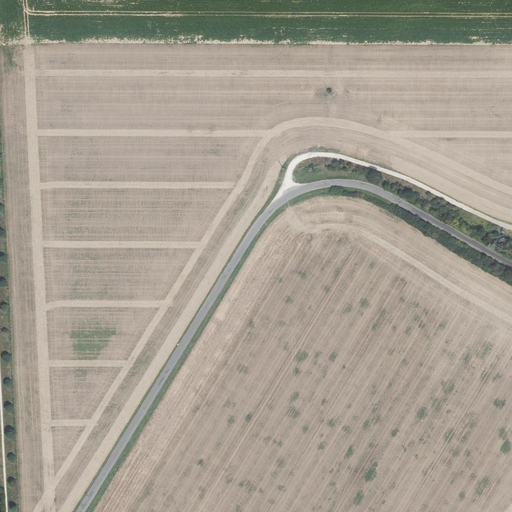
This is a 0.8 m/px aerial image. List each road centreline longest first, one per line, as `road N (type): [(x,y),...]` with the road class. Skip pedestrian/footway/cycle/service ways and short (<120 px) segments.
road 1 (tertiary): [(511,258),(382,195),(346,183),(306,189),(266,213),(81,511)]
road 2 (track): [(511,233),(410,187),(314,163),(298,165),(287,201)]
